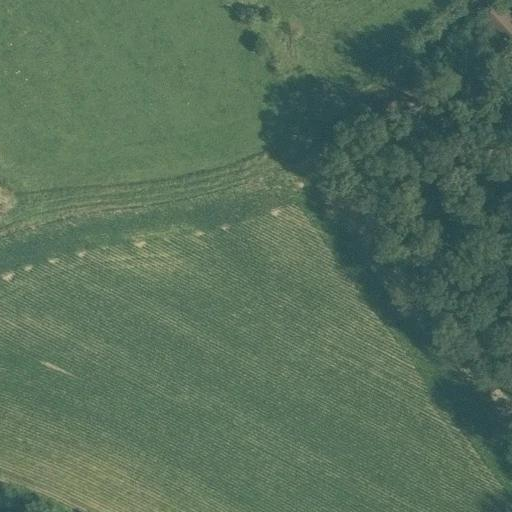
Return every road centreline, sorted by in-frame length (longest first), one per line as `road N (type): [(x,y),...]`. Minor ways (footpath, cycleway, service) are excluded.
road 1 (track): [(339,118),(265,168),(0,219)]
road 2 (track): [(339,118),(484,0)]
road 3 (track): [(258,0),(339,118)]
